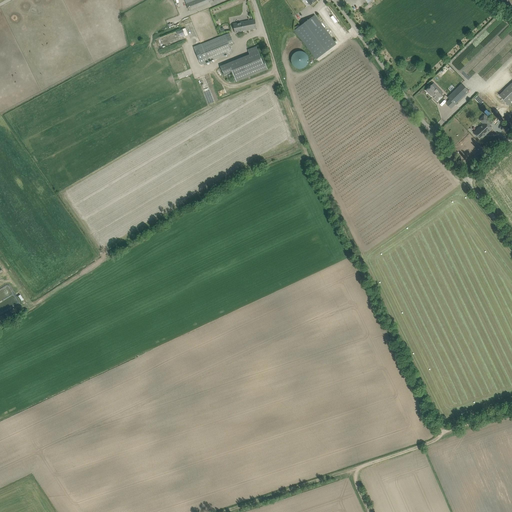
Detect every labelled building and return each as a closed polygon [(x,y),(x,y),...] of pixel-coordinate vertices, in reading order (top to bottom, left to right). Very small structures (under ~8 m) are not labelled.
[(184,0),(189,11),(208,4),(213,2),(211,0),(184,0)] [(315,15),(295,30),(316,59),(336,44),(315,15)] [(256,28),(255,20),(234,24),(235,33),(243,31),(256,28)] [(201,65),(208,62),(232,52),(229,46),(234,44),(230,33),(225,35),(201,44),(193,47),(201,65)] [(233,73),(236,82),(268,69),(263,58),(261,58),(256,46),(248,50),(250,55),(221,66),(225,76),(233,73)] [(304,68),(305,67),(306,67),(307,66),(308,64),(308,63),(309,62),(309,60),(309,58),(308,57),(308,56),(307,54),(306,53),(304,52),(303,52),(301,51),(300,51),(298,51),(297,52),(295,52),(295,53),(294,53),(293,54),(292,56),(292,57),(291,58),(291,60),(291,62),(292,63),(292,64),(293,66),(294,67),(295,68),(297,68),(298,69),(300,69),(301,69),(303,68),(304,68)] [(511,79),(498,94),(506,102),(510,106),(511,103),(511,79)] [(455,105),(469,91),(462,84),(448,98),(455,105)] [(431,85),(426,90),(432,96),(437,101),(443,96),(442,94),(440,93),(442,91),(438,87),(435,89),(431,85)] [(488,119),(488,120),(484,116),(479,120),(483,124),(473,132),(480,139),(492,129),(489,125),(492,123),(488,119)]
